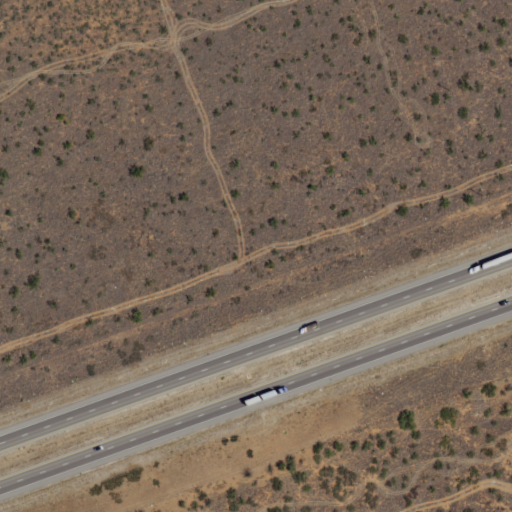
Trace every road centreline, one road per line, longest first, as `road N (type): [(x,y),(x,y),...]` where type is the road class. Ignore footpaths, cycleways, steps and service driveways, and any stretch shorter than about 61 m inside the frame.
road 1 (motorway): [(0,488),(511,303)]
road 2 (motorway): [(511,258),(0,442)]
